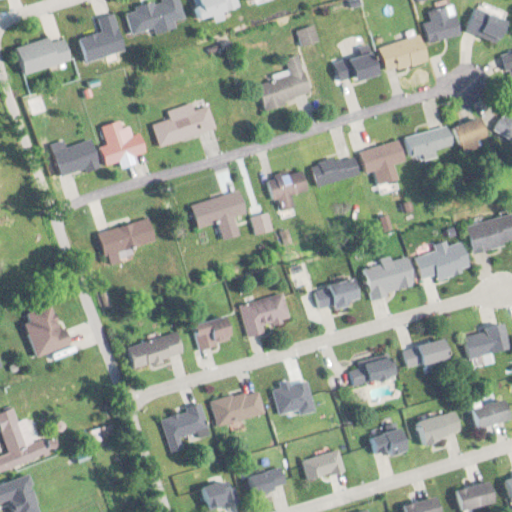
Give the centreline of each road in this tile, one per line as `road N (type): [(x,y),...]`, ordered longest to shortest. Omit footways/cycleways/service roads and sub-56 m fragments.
road 1 (residential): [(0,84),(164,511)]
road 2 (residential): [(52,216),(73,202),(461,81)]
road 3 (residential): [(123,400),(496,289)]
road 4 (residential): [(287,511),(511,442)]
